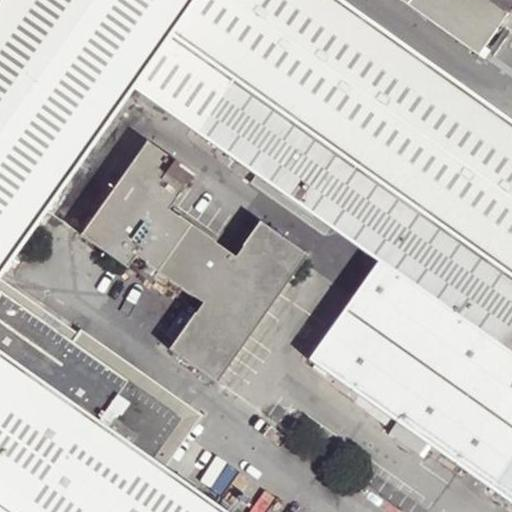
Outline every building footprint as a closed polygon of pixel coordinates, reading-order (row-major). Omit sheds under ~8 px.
[(0,0),(0,281),(134,90),(197,0),(0,0)] [(317,363),(511,502),(511,118),(343,0),(197,0),(134,90),(386,267),(317,363)] [(390,0),(462,50),(498,0),(390,0)] [(270,228),(245,260),(180,214),(204,181),(154,146),(89,240),(136,274),(146,261),(211,308),(178,353),(227,390),(318,263),(270,228)] [(72,344),(0,292),(0,356),(154,464),(181,419),(72,344)] [(154,464),(166,473),(202,415),(81,331),(72,344),(181,419),(154,464)] [(0,511),(222,511),(166,473),(154,464),(0,356),(0,511)]
